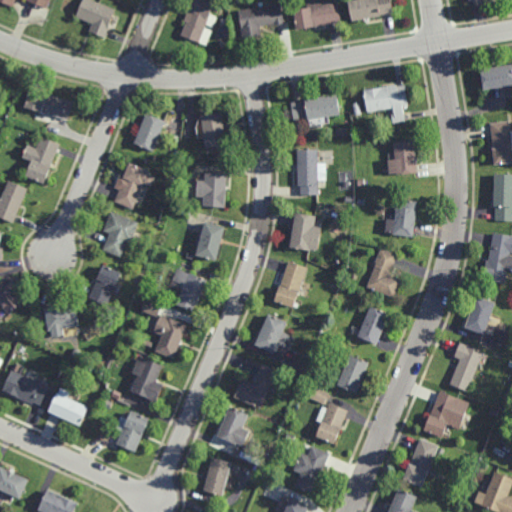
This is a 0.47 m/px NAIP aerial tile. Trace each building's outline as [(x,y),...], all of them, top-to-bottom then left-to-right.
[(51,0),(47,9),(26,0),(17,0),(14,7),(0,1),(0,0),(51,0)] [(105,38),(90,31),(93,23),(78,17),(84,0),(93,0),(117,9),(105,38)] [(212,14),(219,17),(215,27),(213,27),(212,30),(214,31),(208,46),(182,35),(187,22),(185,21),(190,8),(192,9),(195,0),(209,0),(216,3),(212,14)] [(321,0),(323,5),(338,2),(342,22),(298,30),(295,10),(308,8),(307,0),(321,0)] [(354,21),(351,0),(393,0),(396,12),(383,14),(383,16),(354,21)] [(275,25),(274,24),(261,27),(262,35),(243,38),(242,28),(239,11),(282,3),(285,24),(275,25)] [(511,86),(486,91),(483,70),(511,64),(511,86)] [(399,87),(408,86),(411,106),(404,107),(407,122),(394,124),(393,115),(396,114),(395,108),(369,112),(366,90),(398,85),(399,87)] [(70,120),(26,108),(31,90),(75,102),(70,120)] [(309,120),(295,122),(292,103),(306,101),(306,99),(339,94),(342,115),(309,120)] [(355,115),(353,104),(360,103),(363,114),(355,115)] [(155,152),(135,143),(148,113),(168,122),(155,152)] [(208,149),(203,116),(222,113),(227,146),(208,149)] [(511,126),(511,163),(496,165),(491,124),(511,121),(511,126)] [(51,167),(52,168),(45,184),(27,176),(33,162),(23,158),(25,154),(23,153),(25,149),(27,149),(29,145),(38,149),(43,137),(60,144),(51,167)] [(400,176),(400,174),(392,175),(390,161),(398,160),(396,143),(417,141),(420,174),(400,176)] [(319,165),(326,164),(326,180),(319,180),(320,195),(301,196),(301,187),(299,187),(298,151),(319,150),(319,165)] [(153,187),(145,184),(144,187),(143,187),(134,210),(116,202),(125,179),(131,163),(151,171),(149,175),(157,178),(153,187)] [(226,208),(204,207),(205,198),(198,197),(199,181),(206,181),(207,173),(228,175),(226,208)] [(511,221),(496,221),(497,175),(511,175),(511,221)] [(14,224),(0,217),(0,198),(1,199),(9,181),(29,189),(14,224)] [(415,238),(394,236),(395,234),(387,233),(388,219),(397,220),(399,200),(419,202),(415,238)] [(132,242),(129,241),(122,258),(103,251),(110,234),(104,231),(112,212),(140,223),(132,242)] [(320,252),(312,251),(312,252),(301,250),(301,252),(298,251),(298,249),(291,248),(297,214),(318,217),(316,227),(324,229),(320,252)] [(218,262),(198,256),(207,222),(227,228),(218,262)] [(511,253),(507,284),(484,280),(488,261),(490,261),(495,233),(511,236),(511,253)] [(393,269),(392,269),(389,276),(404,281),(396,299),(368,288),(378,263),(377,263),(382,249),(399,256),(393,269)] [(195,260),(186,257),(188,251),(196,254),(195,260)] [(295,309),(275,303),(281,287),(289,262),(308,268),(295,309)] [(117,289),(116,289),(108,307),(90,299),(105,266),(124,274),(117,289)] [(195,313),(177,305),(185,286),(172,281),(177,268),(208,281),(195,313)] [(139,284),(133,282),(135,275),(142,278),(139,284)] [(22,291),(18,295),(25,302),(10,316),(0,304),(0,283),(3,280),(5,282),(10,277),(22,291)] [(487,336),(467,329),(478,297),(498,304),(487,336)] [(158,318),(141,311),(146,300),(162,307),(158,318)] [(66,337),(53,339),(52,331),(49,332),(46,310),(76,305),(80,327),(65,330),(66,337)] [(379,346),(359,338),(359,336),(352,333),(355,327),(362,330),(371,307),(391,315),(379,346)] [(175,360),(156,353),(163,336),(154,332),(161,315),(189,326),(175,360)] [(275,355),(256,346),(270,315),(289,323),(275,355)] [(152,348),(143,345),(145,340),(154,343),(152,348)] [(469,391),(451,384),(461,359),(456,357),(461,343),(485,353),(469,391)] [(79,359),(71,356),(75,347),(82,351),(79,359)] [(361,360),(361,358),(365,360),(364,362),(369,364),(359,392),(339,384),(350,355),(361,360)] [(103,369),(94,365),(97,358),(106,362),(103,369)] [(164,366),(159,381),(165,383),(158,401),(149,397),(149,396),(133,390),(139,374),(134,372),(139,361),(145,364),(147,359),(164,366)] [(76,371),(68,368),(71,362),(79,365),(76,371)] [(302,372),(294,368),(297,362),(305,366),(302,372)] [(274,384),(272,383),(262,407),(235,396),(242,378),(256,384),(259,378),(257,377),(263,365),(279,371),(274,384)] [(41,404),(34,401),(33,403),(4,390),(13,369),(50,386),(41,404)] [(309,395),(303,392),(306,385),(312,388),(309,395)] [(69,396),(90,406),(82,425),(50,410),(58,391),(59,392),(62,386),(72,391),(69,396)] [(325,404),(311,398),(316,387),(330,393),(325,404)] [(461,429),(449,424),(444,437),(425,430),(431,414),(432,414),(441,391),(471,402),(461,429)] [(349,410),(342,427),(342,428),(336,443),(317,435),(322,423),(317,420),(323,405),(328,408),(331,402),(349,410)] [(245,445),(238,442),(237,444),(218,436),(231,405),(250,413),(244,427),(251,429),(245,445)] [(497,417),(489,414),(491,408),(499,412),(497,417)] [(145,432),(144,432),(137,451),(118,443),(123,431),(116,428),(122,415),(129,419),(133,410),(152,417),(145,432)] [(294,442),(286,438),(288,432),(296,436),(294,442)] [(424,486),(405,478),(411,462),(412,462),(422,437),(440,445),(424,486)] [(314,493),(296,486),(301,473),(294,470),(301,452),(309,455),(313,446),(330,453),(314,493)] [(443,458),(437,455),(441,447),(446,450),(443,458)] [(224,495),(219,494),(218,494),(214,493),(214,492),(205,490),(213,456),(232,461),(224,495)] [(486,470),(480,467),(483,461),(488,464),(486,470)] [(22,498),(0,487),(0,467),(1,465),(30,478),(22,498)] [(511,491),(510,497),(511,497),(511,511),(506,511),(476,501),(480,490),(488,493),(497,471),(511,477),(511,491)] [(280,499),(265,492),(270,480),(285,487),(280,499)] [(75,511),(46,511),(40,509),(49,488),(80,502),(75,511)] [(407,490),(407,489),(410,490),(410,491),(420,496),(414,509),(421,511),(390,511),(401,488),(407,490)] [(308,511),(285,511),(291,497),(311,505),(308,511)]
